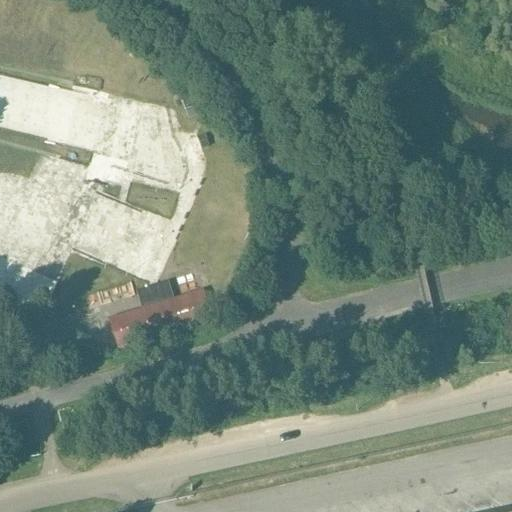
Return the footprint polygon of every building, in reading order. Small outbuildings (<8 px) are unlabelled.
[(172,77),(188,120),(202,115),(185,72),(172,77)] [(204,137),(197,140),(202,151),(209,148),(204,137)] [(118,352),(212,323),(203,293),(109,322),(118,352)] [(97,295),(89,297),(93,308),(100,305),(97,295)] [(81,333),(72,336),(75,345),(84,342),(81,333)]
